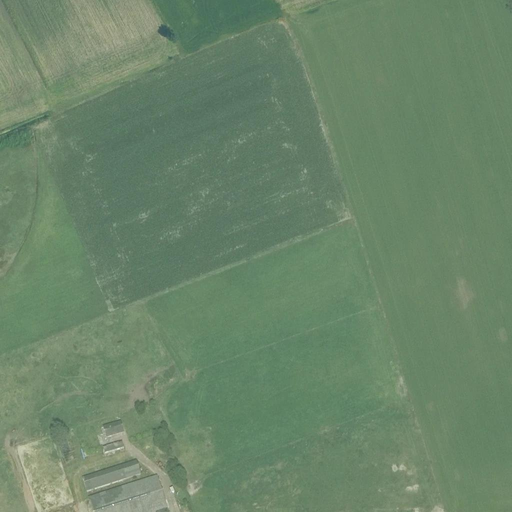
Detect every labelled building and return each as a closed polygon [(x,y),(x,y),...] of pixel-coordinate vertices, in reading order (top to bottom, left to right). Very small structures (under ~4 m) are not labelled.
[(144,395),(135,398),(137,403),(146,399),(144,395)] [(124,434),(121,424),(103,429),(106,438),(124,434)] [(82,480),(87,493),(140,476),(136,463),(82,480)] [(157,478),(89,500),(92,511),(167,511),(167,510),(157,478)] [(51,511),(51,502),(38,503),(38,511),(51,511)]
